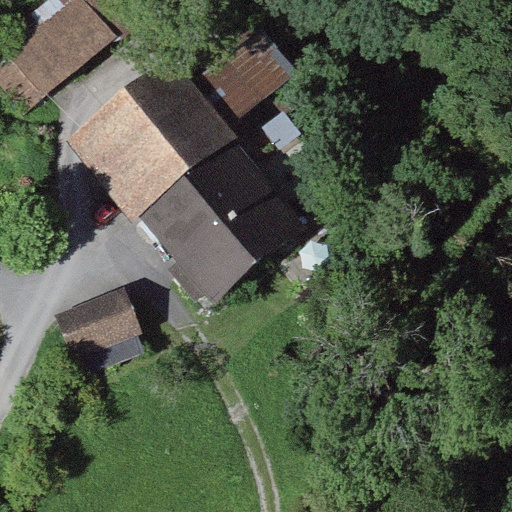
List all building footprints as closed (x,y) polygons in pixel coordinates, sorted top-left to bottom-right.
[(75,0),(0,53),(0,78),(28,117),(116,54),(77,0),(75,0)] [(253,102),(292,87),(278,49),(238,64),(253,102)] [(66,135),(122,222),(203,171),(147,84),(66,135)] [(122,222),(174,305),(255,254),(203,171),(122,222)] [(52,331),(66,373),(143,347),(129,306),(52,331)]
